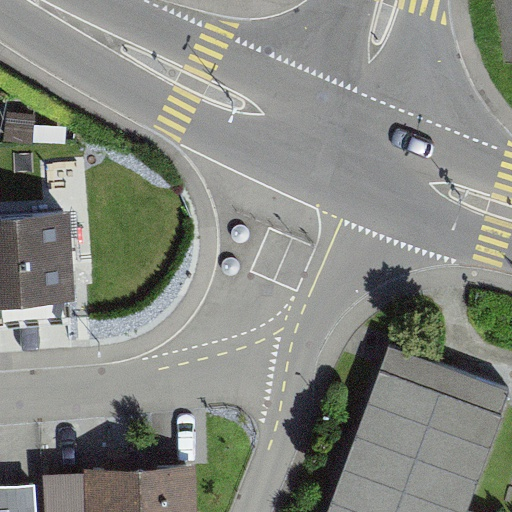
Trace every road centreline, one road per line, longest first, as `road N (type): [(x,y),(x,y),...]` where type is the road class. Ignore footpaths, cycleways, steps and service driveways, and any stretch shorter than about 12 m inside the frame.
road 1 (tertiary): [(350,154),(33,0)]
road 2 (residential): [(0,405),(301,368)]
road 3 (residential): [(301,368),(354,225),(350,154)]
road 4 (tertiary): [(511,213),(350,154)]
road 5 (tertiary): [(392,0),(350,154)]
road 6 (residential): [(255,511),(301,368)]
